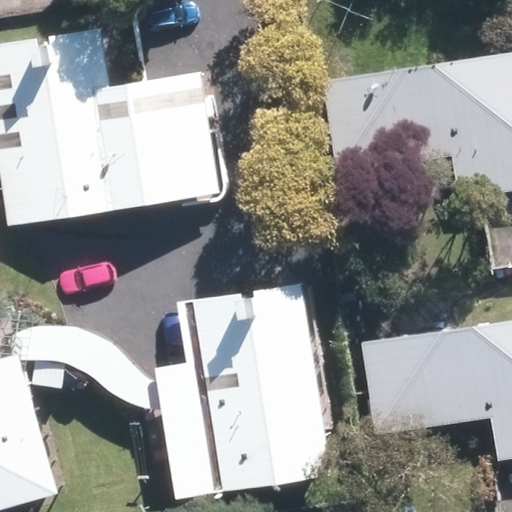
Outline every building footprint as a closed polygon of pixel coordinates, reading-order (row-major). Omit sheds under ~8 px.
[(118,24),(1,43),(29,223),(239,190),(219,65),(126,79),(118,24)] [(360,217),(511,192),(511,47),(336,76),(360,217)] [(0,506),(72,485),(50,409),(51,299),(11,299),(12,177),(0,176),(0,506)] [(190,490),(346,466),(316,275),(191,295),(200,356),(170,361),(190,490)] [(396,476),(511,456),(511,313),(375,337),(396,476)]
